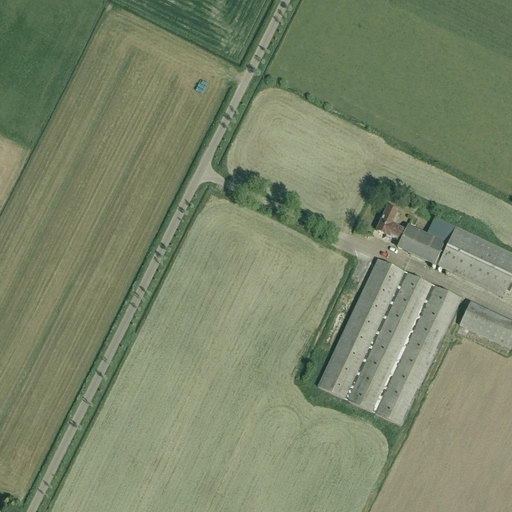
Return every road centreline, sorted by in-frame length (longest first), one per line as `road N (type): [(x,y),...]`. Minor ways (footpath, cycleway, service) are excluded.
road 1 (unclassified): [(32,511),(285,0)]
road 2 (track): [(365,511),(469,292)]
